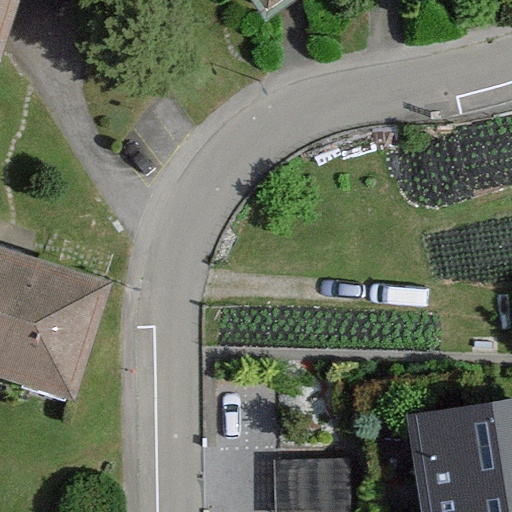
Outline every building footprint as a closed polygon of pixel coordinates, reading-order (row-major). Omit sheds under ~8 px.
[(0,0),(0,27),(9,0),(0,0)] [(251,0),(257,8),(268,0),(251,0)] [(0,248),(0,376),(54,393),(91,277),(0,248)] [(511,511),(511,396),(409,413),(424,511),(511,511)] [(291,511),(303,511),(345,506),(338,458),(284,466),(291,511)]
